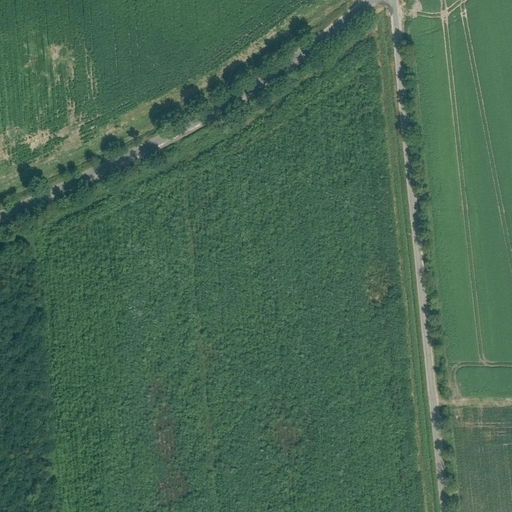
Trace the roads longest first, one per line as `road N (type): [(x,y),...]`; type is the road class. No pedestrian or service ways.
road 1 (unclassified): [(393,0),(445,511)]
road 2 (residential): [(0,214),(206,116),(372,0)]
